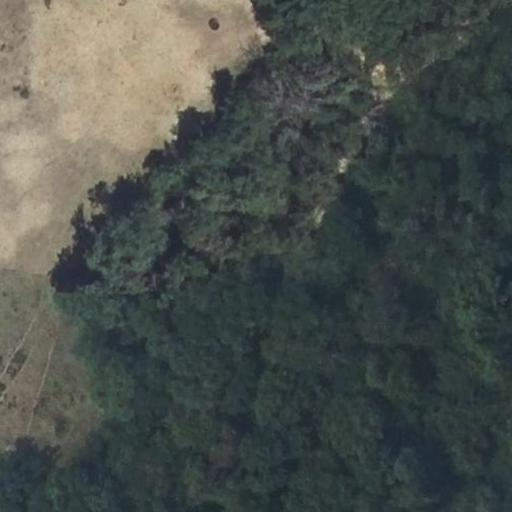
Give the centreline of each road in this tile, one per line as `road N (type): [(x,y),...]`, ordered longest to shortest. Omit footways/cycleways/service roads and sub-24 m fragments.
road 1 (track): [(171,511),(387,71),(511,35)]
road 2 (track): [(387,71),(313,33),(258,32)]
